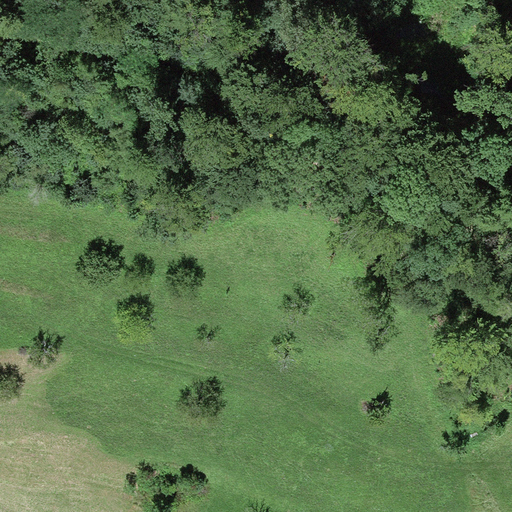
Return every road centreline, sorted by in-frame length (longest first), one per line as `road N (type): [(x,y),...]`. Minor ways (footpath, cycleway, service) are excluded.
road 1 (track): [(0,25),(296,81),(511,140)]
road 2 (track): [(49,329),(282,400),(335,444),(425,464),(511,465)]
